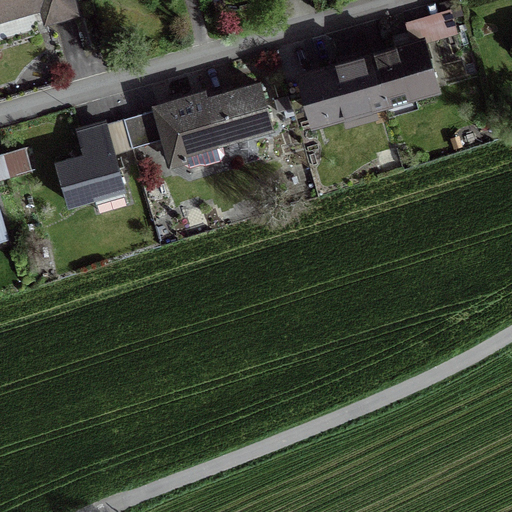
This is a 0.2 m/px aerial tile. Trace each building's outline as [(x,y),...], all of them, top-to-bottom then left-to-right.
[(0,0),(0,18),(47,5),(51,19),(73,13),(68,0),(0,0)] [(414,42),(369,55),(318,69),(312,71),(310,65),(309,65),(311,71),(310,72),(324,122),(343,116),(345,124),(371,117),(369,109),(383,105),(433,91),(419,40),(418,41),(416,34),(416,35),(417,41),(414,42)] [(219,141),(270,127),(258,86),(203,102),(202,97),(200,97),(201,101),(196,102),(173,109),(172,106),(170,106),(181,143),(168,146),(173,162),(181,160),(183,165),(189,168),(199,165),(203,166),(219,161),(223,155),(219,141)] [(166,139),(158,110),(122,120),(131,149),(166,139)] [(115,122),(103,126),(111,155),(131,149),(122,120),(115,122)] [(85,157),(57,165),(68,203),(93,196),(97,211),(124,204),(120,188),(121,188),(111,155),(103,126),(87,131),(93,152),(89,154),(84,155),(85,157)] [(0,180),(7,179),(31,172),(27,159),(24,148),(0,155),(0,180)]
